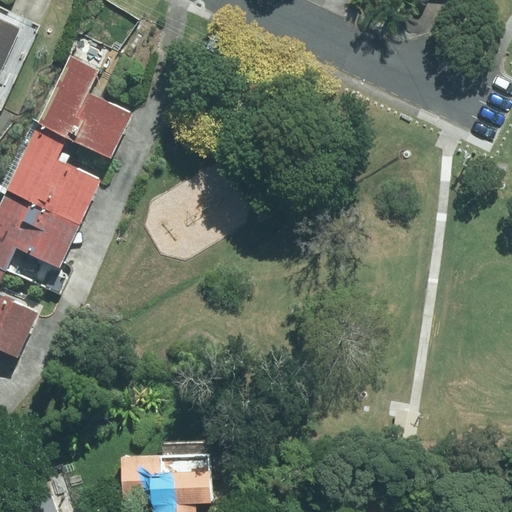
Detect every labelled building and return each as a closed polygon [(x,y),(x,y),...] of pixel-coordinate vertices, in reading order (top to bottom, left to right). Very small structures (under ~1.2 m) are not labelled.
[(0,132),(47,25),(0,4),(0,132)] [(75,52),(45,118),(78,133),(123,153),(143,111),(99,91),(109,67),(75,52)] [(13,188),(90,223),(111,177),(67,158),(78,133),(45,118),(13,188)] [(0,213),(0,266),(15,273),(28,244),(71,263),(90,223),(13,188),(12,187),(0,213)] [(15,273),(0,266),(0,343),(31,357),(52,310),(7,290),(15,273)] [(426,411),(402,407),(397,439),(420,443),(426,411)] [(73,453),(79,470),(109,459),(103,441),(73,453)] [(220,453),(133,452),(132,503),(163,503),(163,511),(205,511),(206,499),(219,500),(220,453)] [(71,511),(65,489),(62,490),(57,475),(13,487),(20,511),(71,511)]
